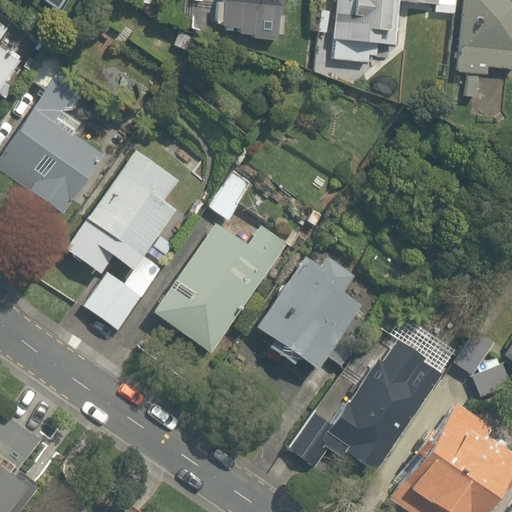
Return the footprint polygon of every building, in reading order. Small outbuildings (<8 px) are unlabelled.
[(213,0),(212,29),(230,30),(229,35),(270,37),(271,0),(213,0)] [(323,0),(320,60),(361,63),(362,55),(369,56),(370,47),(386,48),(388,0),(398,0),(427,2),(427,0),(323,0)] [(448,0),(431,0),(431,13),(447,14),(448,0)] [(511,0),(449,0),(446,71),(479,73),(479,66),(509,67),(511,0)] [(45,121),(59,100),(38,84),(0,137),(0,181),(45,214),(89,152),(45,121)] [(153,198),(166,179),(120,147),(51,247),(88,273),(99,258),(105,262),(73,306),(111,332),(156,267),(135,252),(166,208),(153,198)] [(245,190),(223,174),(200,207),(222,223),(245,190)] [(259,259),(198,218),(137,311),(198,351),(259,259)] [(270,340),(263,350),(301,376),(349,305),(334,294),(339,286),(293,255),(246,324),(270,340)] [(511,288),(511,325),(501,342),(511,349),(511,287),(511,289),(511,288)] [(483,345),(461,331),(441,361),(463,376),(483,345)] [(315,422),(306,416),(282,450),(299,462),(317,436),(361,467),(425,376),(409,365),(415,357),(390,340),(372,366),(366,361),(336,404),(330,400),(315,422)] [(430,392),(392,452),(399,456),(386,476),(398,483),(386,502),(401,511),(468,511),(511,445),(430,392)] [(0,414),(10,401),(0,394),(0,414)] [(26,430),(1,414),(0,415),(0,451),(8,457),(26,430)] [(0,510),(21,480),(0,465),(0,510)] [(511,511),(511,476),(488,511),(511,511)]
